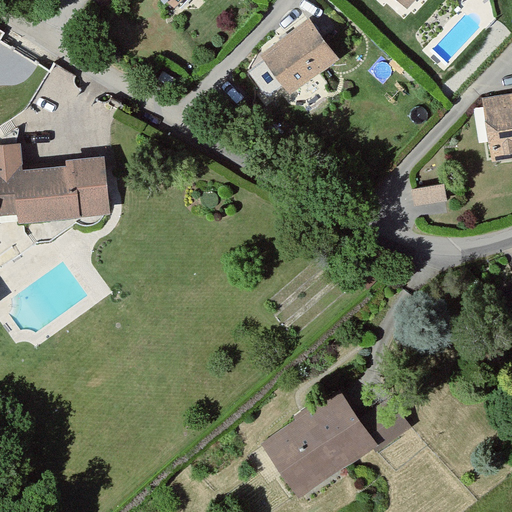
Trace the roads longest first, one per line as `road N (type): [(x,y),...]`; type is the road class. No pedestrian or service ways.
road 1 (residential): [(376,228),(171,121)]
road 2 (residential): [(511,50),(396,173),(376,228)]
road 3 (residential): [(171,121),(292,0)]
road 4 (residential): [(171,121),(37,34)]
road 5 (residential): [(511,237),(479,249),(433,251),(376,228)]
